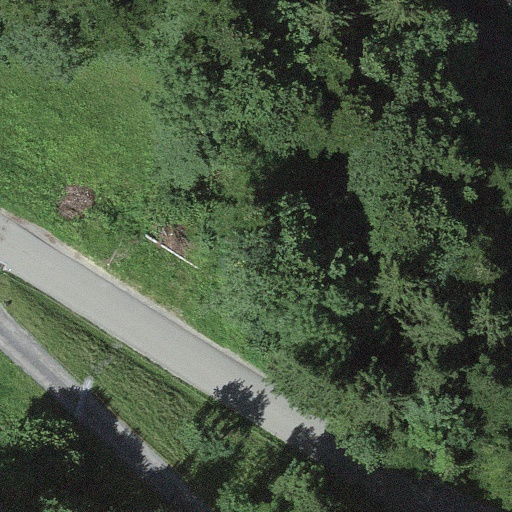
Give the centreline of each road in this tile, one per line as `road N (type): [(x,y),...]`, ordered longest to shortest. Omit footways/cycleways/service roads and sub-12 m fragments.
road 1 (unclassified): [(0,216),(34,227),(511,485)]
road 2 (track): [(0,335),(205,511)]
